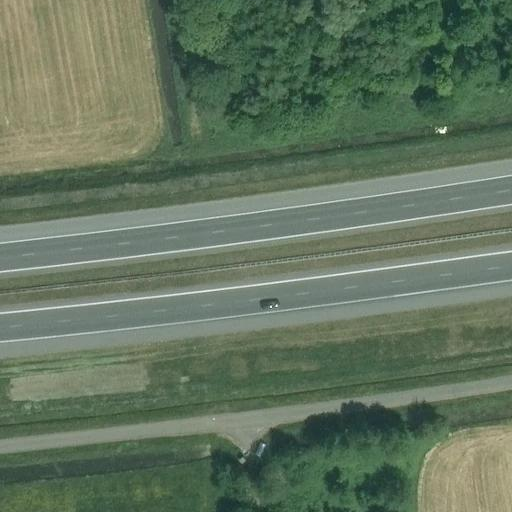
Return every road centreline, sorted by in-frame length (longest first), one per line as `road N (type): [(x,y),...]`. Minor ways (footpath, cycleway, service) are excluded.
road 1 (unclassified): [(0,448),(246,422),(511,380)]
road 2 (motorway): [(511,189),(0,257)]
road 3 (motorway): [(0,327),(511,267)]
road 4 (track): [(176,0),(198,131)]
